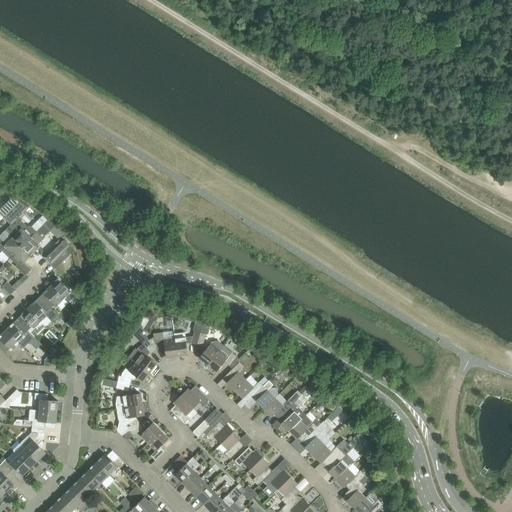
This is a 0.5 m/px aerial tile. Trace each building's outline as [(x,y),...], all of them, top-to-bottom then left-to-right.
[(0,214),(4,218),(21,201),(12,195),(10,197),(0,206),(0,214)] [(21,201),(4,218),(11,225),(14,228),(16,226),(20,230),(13,237),(22,246),(37,231),(47,221),(42,216),(32,226),(29,226),(28,227),(22,221),(22,220),(19,217),(29,207),(21,201)] [(37,231),(22,246),(31,255),(40,246),(38,245),(44,239),(40,235),(42,233),(43,234),(44,235),(51,228),(52,229),(55,227),(48,221),(47,221),(37,231)] [(0,248),(10,258),(22,246),(13,237),(6,244),(0,238),(0,248)] [(70,246),(62,238),(43,258),(50,265),(70,246)] [(10,258),(16,265),(15,266),(24,275),(19,281),(22,284),(29,277),(26,275),(31,270),(24,262),(31,255),(22,246),(10,258)] [(70,246),(50,265),(55,270),(70,255),(66,250),(70,246)] [(58,279),(51,286),(64,299),(68,303),(75,296),(60,281),(58,279)] [(2,287),(10,295),(15,290),(7,282),(2,287)] [(39,297),(50,309),(55,305),(56,306),(64,299),(51,286),(39,297)] [(39,297),(28,308),(41,322),(46,316),(51,322),(57,315),(50,309),(39,297)] [(17,320),(34,338),(46,326),(41,322),(28,308),(17,320)] [(142,319),(139,324),(143,330),(149,320),(150,317),(145,314),(142,319)] [(61,324),(64,322),(57,316),(55,318),(61,324)] [(65,324),(70,329),(74,323),(70,319),(65,324)] [(17,320),(5,331),(18,344),(23,349),(34,338),(17,320)] [(49,330),(44,334),(54,344),(59,340),(49,330)] [(0,335),(0,348),(5,354),(9,349),(11,351),(18,344),(5,331),(0,335)] [(154,337),(149,340),(155,351),(161,348),(164,346),(166,358),(177,357),(174,334),(173,331),(153,333),(154,337)] [(197,345),(200,333),(194,331),(191,343),(197,345)] [(185,333),(174,334),(177,357),(188,355),(186,343),(186,338),(185,333)] [(206,334),(200,333),(197,345),(203,347),(206,334)] [(150,354),(155,351),(149,340),(143,343),(150,354)] [(212,341),(199,358),(208,365),(223,346),(217,341),(212,341)] [(229,366),(231,368),(239,360),(237,356),(223,346),(208,365),(217,372),(224,362),(229,366)] [(135,349),(128,357),(135,362),(150,373),(156,364),(146,357),(142,354),(136,349),(135,349)] [(45,360),(44,366),(50,367),(55,358),(52,355),(51,354),(45,360)] [(239,362),(239,360),(231,368),(233,369),(225,376),(229,380),(227,383),(235,391),(246,380),(238,373),(244,367),(239,362)] [(118,382),(117,382),(130,385),(131,379),(134,380),(136,377),(143,382),(150,373),(135,362),(130,370),(126,367),(122,373),(121,376),(119,376),(118,382)] [(249,400),(255,395),(263,387),(259,382),(257,383),(250,376),(246,380),(235,391),(243,399),(245,396),(249,400)] [(269,381),(273,385),(278,380),(274,376),(269,381)] [(263,387),(268,382),(263,377),(259,382),(263,387)] [(263,387),(255,395),(259,398),(256,401),(264,409),(275,398),(278,395),(277,388),(271,388),(273,385),(269,381),(268,382),(263,387)] [(128,391),(130,385),(117,382),(116,388),(128,391)] [(188,389),(181,396),(193,409),(200,402),(203,406),(209,400),(196,387),(195,386),(190,391),(188,389)] [(275,398),(264,409),(272,417),(275,415),(278,419),(298,399),(302,395),(297,391),(286,402),(282,406),(275,398)] [(117,409),(142,405),(140,394),(123,397),(117,398),(117,404),(117,408),(117,409)] [(322,399),(332,409),(334,406),(336,404),(326,394),(322,399)] [(197,412),(193,409),(181,396),(173,403),(176,405),(171,410),(172,411),(185,424),(197,412)] [(289,432),(306,415),(299,408),(302,404),(298,399),(278,419),(279,419),(280,417),(284,421),(281,424),(289,432)] [(40,400),(39,411),(57,412),(58,401),(48,400),(40,400)] [(129,431),(140,424),(137,419),(135,420),(135,417),(144,416),(142,405),(117,409),(119,422),(122,427),(120,429),(124,434),(129,431)] [(210,426),(211,426),(215,421),(223,414),(217,408),(205,420),(210,426)] [(22,426),(32,427),(45,428),(46,422),(56,423),(57,412),(39,411),(38,422),(22,420),(22,426)] [(306,415),(289,432),(297,440),(300,437),(304,441),(321,423),(317,419),(313,422),(306,415)] [(203,433),(210,426),(205,420),(192,432),(196,435),(198,438),(203,432),(203,433)] [(218,423),(215,421),(211,426),(210,426),(203,433),(211,441),(215,437),(221,444),(234,431),(227,424),(225,426),(220,421),(218,423)] [(321,423),(304,441),(307,445),(305,448),(313,456),(328,440),(336,433),(324,421),(321,423)] [(140,435),(148,443),(161,431),(153,423),(140,435)] [(144,430),(140,424),(129,431),(133,436),(144,430)] [(44,439),(44,434),(45,428),(32,427),(32,431),(20,443),(38,461),(46,453),(41,449),(43,447),(44,443),(42,441),(44,439)] [(168,439),(161,431),(148,443),(156,451),(151,456),(155,460),(164,452),(160,447),(168,439)] [(241,439),(234,431),(221,444),(227,450),(224,454),(230,460),(244,446),(239,441),(241,439)] [(361,432),(348,444),(352,449),(361,440),(358,437),(362,433),(361,433),(361,432)] [(323,461),(327,465),(348,444),(344,440),(335,448),(328,440),(313,456),(321,464),(323,461)] [(12,450),(18,456),(30,468),(38,461),(20,443),(12,450)] [(341,451),(327,465),(331,469),(328,471),(336,480),(352,464),(354,462),(347,454),(352,449),(348,444),(341,451)] [(244,463),(250,470),(263,457),(256,450),(254,452),(249,447),(235,461),(240,467),(244,463)] [(105,454),(97,462),(109,476),(118,467),(114,463),(115,461),(119,458),(112,451),(107,456),(105,454)] [(172,464),(175,466),(179,471),(175,475),(182,483),(194,471),(200,465),(193,457),(188,462),(181,455),(172,464)] [(10,463),(6,459),(4,457),(0,461),(0,462),(10,473),(15,469),(22,476),(30,468),(18,456),(10,463)] [(270,464),(263,457),(250,470),(256,476),(253,480),(258,485),(277,467),(276,467),(272,471),(268,467),(270,464)] [(10,473),(0,462),(0,470),(1,472),(0,473),(0,486),(6,492),(14,484),(6,477),(10,473)] [(97,462),(88,470),(101,484),(109,476),(97,462)] [(352,464),(336,480),(344,488),(347,485),(350,489),(351,489),(359,481),(365,475),(361,471),(360,470),(359,471),(352,464)] [(263,481),(268,487),(274,493),(291,477),(283,470),(281,472),(277,467),(258,485),(259,486),(263,481)] [(361,471),(365,475),(370,470),(366,467),(361,471)] [(88,470),(80,478),(93,491),(101,484),(88,470)] [(182,483),(189,490),(201,478),(194,471),(182,483)] [(286,505),(300,491),(296,486),(298,484),(291,477),(274,493),(286,505)] [(72,486),(85,499),(93,491),(80,478),(72,486)] [(208,486),(201,478),(189,490),(196,497),(208,486)] [(351,489),(345,494),(349,498),(346,501),(354,509),(365,498),(358,491),(364,485),(359,481),(351,489)] [(72,486),(64,494),(77,508),(81,511),(89,504),(85,499),(72,486)] [(144,493),(141,490),(137,486),(128,494),(135,502),(144,493)] [(196,497),(203,504),(215,493),(208,486),(196,497)] [(246,491),(249,494),(253,491),(248,486),(244,489),(246,491)] [(289,511),(291,511),(302,511),(310,505),(303,498),(301,500),(296,496),(300,491),(286,505),(282,509),(284,511),(289,511)] [(222,500),(215,493),(203,504),(211,511),(222,500)] [(365,498),(354,509),(357,511),(375,511),(383,505),(378,500),(371,493),(365,498)] [(64,494),(56,502),(65,511),(72,511),(77,508),(64,494)] [(210,511),(224,511),(234,503),(227,496),(222,500),(211,511),(210,511)] [(127,510),(132,505),(125,497),(120,502),(124,507),(127,510)] [(144,497),(133,508),(136,511),(144,511),(154,503),(150,499),(148,501),(144,497)] [(48,511),(49,511),(65,511),(56,502),(48,511)] [(144,511),(158,511),(156,509),(158,507),(154,503),(144,511)] [(234,503),(224,511),(239,511),(241,511),(241,510),(234,503)]
